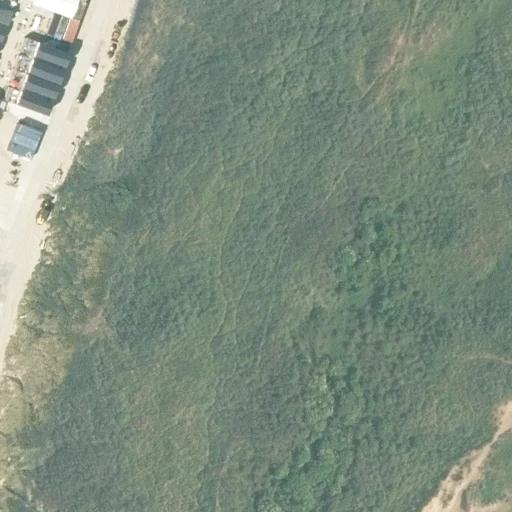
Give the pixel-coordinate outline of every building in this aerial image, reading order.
[(30,0),(30,2),(68,16),(74,0),(30,0)] [(6,4),(0,1),(0,34),(9,10),(7,9),(6,7),(6,4)] [(67,17),(59,14),(51,35),(60,38),(67,17)] [(65,50),(23,35),(2,98),(43,113),(65,50)] [(16,121),(6,148),(28,156),(38,128),(16,121)]
